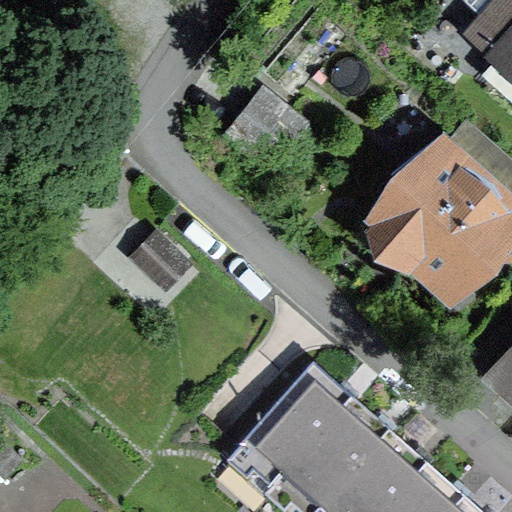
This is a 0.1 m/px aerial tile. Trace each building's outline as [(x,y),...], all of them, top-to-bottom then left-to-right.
[(511,63),(511,36),(499,52),(511,63)] [(258,89),(224,131),(270,168),(304,126),(258,89)] [(511,158),(466,118),(379,216),(417,250),(409,259),(446,291),(490,241),(499,248),(511,247),(511,158)] [(135,253),(155,273),(165,263),(176,274),(187,262),(156,231),(135,253)] [(232,436),(321,340),(292,313),(203,409),(232,436)] [(280,488),(352,406),(314,372),(241,454),(280,488)] [(306,511),(324,511),(390,440),(352,406),(280,488),(306,511)] [(0,468),(6,474),(21,459),(0,439),(0,468)] [(391,511),(427,473),(390,440),(324,511),(391,511)] [(458,511),(464,506),(427,473),(391,511),(458,511)]
